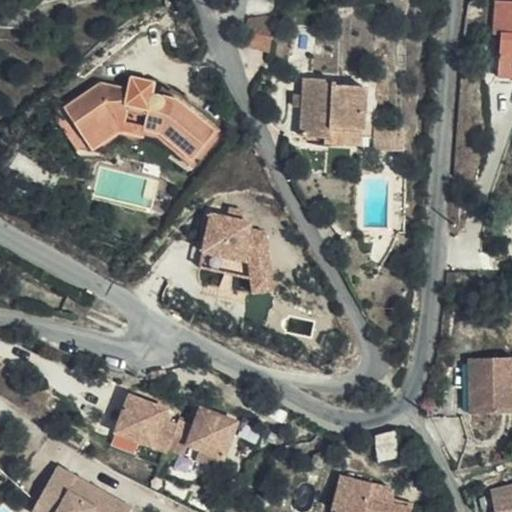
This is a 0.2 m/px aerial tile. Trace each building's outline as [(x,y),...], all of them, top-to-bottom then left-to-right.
[(511,77),(511,1),(498,1),(496,35),(501,36),(498,77),(511,77)] [(268,50),(275,16),(247,20),(241,44),(268,50)] [(155,77),(130,72),(127,90),(100,84),(60,112),(81,141),(114,117),(125,120),(128,110),(147,114),(144,129),(159,132),(190,159),(214,132),(178,101),(151,95),(155,77)] [(362,131),(365,99),(366,87),(335,84),(334,80),(305,78),(303,95),(302,108),(301,136),(324,139),(328,139),(330,129),(362,131)] [(366,87),(365,99),(385,100),(386,85),(367,83),(366,87)] [(302,108),(303,95),(291,94),(292,108),(302,108)] [(114,117),(81,141),(93,158),(122,137),(141,141),(142,136),(155,138),(190,169),(224,131),(183,95),(178,101),(214,132),(190,159),(159,132),(144,129),(147,114),(128,110),(125,120),(114,117)] [(360,148),(362,131),(330,129),(328,139),(324,139),(324,144),(360,148)] [(230,206),(228,216),(243,220),(245,209),(230,206)] [(274,291),(270,232),(251,228),(252,222),(243,220),(228,216),(214,213),(204,251),(251,262),(252,279),(254,293),(274,291)] [(251,262),(204,251),(200,266),(252,279),(251,262)] [(511,415),(511,358),(476,356),(472,413),(511,415)] [(161,410),(124,396),(110,434),(148,448),(149,443),(164,449),(167,439),(204,452),(216,419),(195,411),(189,429),(173,424),(172,428),(157,422),(161,410)] [(398,456),(394,432),(376,435),(378,459),(398,456)] [(204,452),(167,439),(164,449),(201,462),(204,452)] [(51,469),(34,500),(49,508),(47,511),(126,511),(128,511),(51,469)] [(411,511),(414,504),(388,497),(390,487),(341,475),(331,511),(411,511)] [(511,511),(511,487),(493,492),(496,511),(511,511)] [(47,511),(49,508),(34,500),(27,511),(47,511)]
